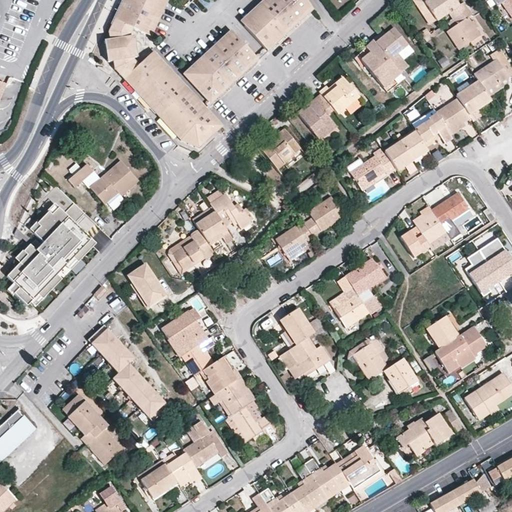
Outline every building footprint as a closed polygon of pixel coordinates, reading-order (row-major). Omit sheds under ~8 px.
[(123,0),(115,19),(117,20),(127,0),(123,0)] [(133,28),(146,34),(161,0),(127,0),(117,20),(133,28)] [(161,0),(146,34),(152,37),(169,0),(161,0)] [(263,0),(253,10),(239,22),(243,26),(272,0),(263,0)] [(272,0),(243,26),(266,53),(314,16),(303,0),(272,0)] [(456,0),(414,0),(418,6),(424,2),(436,19),(449,12),(453,17),(467,7),(462,1),(459,3),(456,0)] [(495,5),(492,0),(486,0),(485,1),(490,8),(495,5)] [(511,0),(492,0),(495,5),(497,6),(501,3),(511,17),(511,0)] [(430,24),(436,19),(424,2),(418,6),(430,24)] [(467,7),(453,17),(457,24),(447,30),(460,48),(472,39),(480,33),(475,26),(471,20),(468,16),(472,14),(468,7),(467,7)] [(115,19),(105,40),(130,37),(133,28),(117,20),(115,19)] [(371,40),(394,67),(398,73),(406,66),(396,53),(402,47),(397,39),(400,36),(393,27),(383,34),(380,37),(378,34),(371,40)] [(235,34),(230,29),(184,69),(181,71),(185,76),(204,60),(235,34)] [(472,39),(475,42),(482,37),(480,33),(472,39)] [(185,76),(207,99),(255,57),(235,34),(204,60),(185,76)] [(402,47),(406,44),(400,36),(397,39),(402,47)] [(107,58),(113,58),(130,55),(137,55),(135,37),(130,37),(105,40),(105,41),(107,58)] [(358,66),(361,63),(380,88),(399,73),(398,73),(394,67),(371,40),(353,58),(358,66)] [(490,54),(494,60),(473,74),(477,81),(485,92),(498,82),(507,77),(507,75),(500,64),(506,60),(498,48),(490,54)] [(186,95),(214,126),(200,140),(196,143),(192,142),(180,136),(177,133),(148,101),(124,75),(122,76),(146,103),(177,138),(196,147),(220,125),(208,111),(204,107),(177,77),(152,49),(147,54),(154,62),(186,95)] [(124,75),(148,101),(177,133),(180,136),(192,142),(196,143),(200,140),(214,126),(186,95),(154,62),(147,54),(136,63),(124,75)] [(136,63),(130,55),(113,58),(114,68),(121,76),(122,76),(124,75),(136,63)] [(207,99),(209,102),(247,68),(257,59),(255,57),(207,99)] [(437,61),(441,69),(449,65),(444,57),(437,61)] [(511,68),(506,60),(500,64),(507,75),(511,71),(511,68)] [(380,88),(384,93),(403,78),(399,73),(380,88)] [(342,76),(334,83),(333,81),(327,86),(326,85),(319,91),(321,94),(333,109),(337,113),(344,108),(358,96),(348,83),(342,76)] [(485,92),(488,97),(508,83),(507,77),(498,82),(485,92)] [(472,85),(469,87),(456,96),(455,97),(457,99),(468,115),(469,115),(481,106),(490,100),(488,97),(485,92),(477,81),(472,85)] [(423,96),(433,109),(450,96),(440,83),(423,96)] [(298,112),(312,130),(317,127),(324,135),(336,125),(327,114),(333,109),(321,94),(314,99),(298,112)] [(363,102),(358,96),(344,108),(349,114),(363,102)] [(447,133),(448,132),(461,123),(469,117),(468,115),(457,99),(436,114),(434,115),(447,133)] [(481,106),(484,111),(494,105),(490,100),(481,106)] [(434,115),(432,111),(410,126),(413,131),(428,121),(427,120),(434,115)] [(430,137),(429,135),(435,131),(437,133),(440,139),(444,144),(450,139),(449,136),(447,133),(434,115),(427,120),(428,121),(413,131),(414,132),(421,143),(430,137)] [(464,127),(461,123),(448,132),(447,133),(449,136),(450,136),(451,135),(455,133),(464,127)] [(319,139),(324,135),(317,127),(312,130),(319,139)] [(283,128),(260,147),(277,169),(283,163),(293,155),(293,153),(299,148),(283,128)] [(414,132),(399,143),(412,163),(427,153),(425,149),(421,143),(414,132)] [(434,143),(430,137),(421,143),(425,149),(434,143)] [(399,143),(383,153),(394,169),(396,171),(397,173),(412,163),(399,143)] [(351,170),(361,186),(375,177),(386,170),(387,173),(391,170),(394,169),(383,153),(377,157),(375,154),(363,163),(351,170)] [(348,165),(351,170),(363,163),(361,160),(359,158),(348,165)] [(118,165),(106,176),(88,191),(103,207),(116,196),(118,200),(136,185),(118,165)] [(91,175),(84,167),(66,183),(73,192),(91,175)] [(361,186),(363,189),(377,180),(375,177),(361,186)] [(467,208),(457,191),(431,208),(442,225),(455,216),(467,208)] [(238,204),(234,206),(225,193),(210,203),(212,207),(215,211),(225,226),(234,221),(236,219),(239,223),(242,228),(250,223),(249,221),(242,210),(238,204)] [(322,201),(323,203),(310,212),(313,216),(305,222),(305,224),(313,235),(345,214),(333,196),(327,200),(325,199),(322,201)] [(85,213),(74,203),(64,214),(58,208),(52,215),(48,212),(37,224),(40,227),(34,234),(42,242),(40,245),(35,240),(30,246),(30,245),(23,252),(27,256),(19,264),(6,277),(14,284),(19,289),(14,294),(27,306),(30,303),(57,275),(66,266),(91,240),(75,224),(85,213)] [(52,215),(58,208),(54,204),(47,211),(48,212),(52,215)] [(413,233),(410,229),(399,236),(413,256),(430,245),(427,240),(445,229),(442,225),(431,208),(428,204),(420,209),(422,211),(424,215),(415,222),(416,225),(419,230),(421,232),(415,236),(413,233)] [(215,211),(212,207),(193,219),(196,223),(215,211)] [(249,221),(252,219),(246,208),(242,210),(249,221)] [(455,216),(457,219),(467,212),(469,211),(467,208),(455,216)] [(201,230),(208,241),(221,233),(222,236),(226,242),(233,238),(225,226),(215,211),(196,223),(201,230)] [(424,215),(422,211),(412,218),(415,222),(424,215)] [(40,227),(37,224),(36,223),(29,230),(34,234),(40,227)] [(290,260),(305,250),(303,247),(309,243),(308,241),(315,237),(313,235),(305,224),(298,228),(297,226),(277,239),(290,260)] [(419,230),(416,225),(410,229),(413,233),(415,236),(421,232),(419,230)] [(430,245),(432,248),(449,236),(445,229),(427,240),(430,245)] [(191,235),(194,240),(173,253),(183,268),(193,262),(204,255),(205,257),(215,251),(210,244),(208,241),(201,230),(191,235)] [(208,241),(210,244),(222,236),(221,233),(208,241)] [(191,235),(170,247),(173,253),(194,240),(191,235)] [(511,272),(511,261),(497,239),(467,259),(471,266),(465,270),(483,297),(491,292),(489,288),(511,272)] [(91,240),(66,266),(70,271),(96,244),(91,240)] [(27,256),(23,252),(22,251),(15,259),(19,264),(27,256)] [(266,260),(271,267),(281,259),(277,252),(266,260)] [(205,257),(204,255),(193,262),(195,264),(205,257)] [(364,302),(369,309),(381,301),(377,294),(375,296),(369,288),(386,276),(373,259),(346,277),(354,288),(358,294),(359,295),(364,302)] [(167,295),(159,284),(146,264),(128,275),(133,284),(149,307),(167,295)] [(57,275),(30,303),(35,307),(62,280),(57,275)] [(346,294),(354,288),(346,277),(339,282),(346,294)] [(19,289),(14,284),(7,291),(12,296),(14,294),(19,289)] [(95,296),(99,300),(106,292),(102,288),(95,296)] [(335,308),(347,326),(370,311),(369,309),(364,302),(359,295),(358,294),(349,300),(335,308)] [(196,322),(201,319),(194,309),(189,312),(196,322)] [(299,309),(282,319),(298,343),(307,338),(309,336),(315,332),(299,309)] [(208,339),(204,333),(196,322),(189,312),(161,329),(179,358),(182,356),(208,339)] [(427,328),(436,342),(438,340),(443,347),(461,335),(447,315),(427,328)] [(282,319),(280,321),(295,345),(298,343),(282,319)] [(451,372),(463,364),(477,355),(476,354),(489,345),(477,325),(461,335),(443,347),(437,350),(451,372)] [(154,420),(168,407),(129,365),(135,360),(110,333),(95,347),(119,373),(114,377),(154,420)] [(309,336),(307,338),(315,349),(317,348),(309,336)] [(370,378),(388,367),(383,360),(389,357),(384,349),(385,348),(377,336),(370,340),(371,342),(354,353),(348,357),(354,366),(360,363),(370,378)] [(204,370),(211,365),(202,354),(207,351),(217,345),(212,337),(208,339),(182,356),(195,376),(196,375),(199,373),(201,372),(204,370)] [(296,378),(303,374),(314,367),(316,370),(322,366),(331,360),(321,345),(317,348),(315,349),(307,338),(298,343),(295,345),(280,355),(296,378)] [(370,340),(369,338),(352,349),(354,353),(371,342),(370,340)] [(207,351),(202,354),(211,365),(215,363),(207,351)] [(225,356),(221,359),(231,373),(235,370),(225,356)] [(211,365),(204,370),(211,380),(208,381),(217,395),(241,379),(235,370),(231,373),(221,359),(215,363),(211,365)] [(386,371),(390,377),(401,392),(406,388),(418,381),(404,360),(386,371)] [(316,370),(314,367),(303,374),(305,377),(316,370)] [(208,381),(211,380),(204,370),(201,372),(208,381)] [(492,412),(490,409),(498,404),(511,394),(511,383),(505,373),(467,398),(480,419),(492,412)] [(217,405),(222,402),(232,416),(248,407),(252,404),(253,401),(243,387),(246,385),(241,379),(217,395),(210,399),(215,406),(217,405)] [(420,384),(418,381),(406,388),(408,391),(420,384)] [(256,401),(257,401),(246,385),(243,387),(253,401),(252,404),(256,401)] [(84,435),(88,431),(94,437),(86,444),(104,465),(122,448),(104,429),(107,427),(95,412),(79,394),(62,409),(68,416),(67,417),(84,435)] [(259,423),(251,412),(259,406),(256,401),(252,404),(248,407),(232,416),(227,420),(226,421),(243,446),(264,432),(267,437),(276,431),(268,418),(259,423)] [(492,412),(493,414),(500,410),(498,404),(490,409),(492,412)] [(450,409),(442,414),(455,432),(463,427),(450,409)] [(15,410),(0,425),(0,462),(4,459),(2,457),(25,434),(26,436),(34,428),(15,410)] [(409,443),(414,450),(423,444),(425,448),(434,443),(436,445),(454,434),(440,413),(426,421),(424,417),(415,423),(416,425),(409,429),(397,437),(403,447),(409,443)] [(187,432),(195,444),(184,450),(185,451),(196,469),(206,462),(218,454),(206,436),(210,434),(202,423),(187,432)] [(86,444),(94,437),(88,431),(84,435),(80,438),(86,444)] [(222,459),(228,455),(213,432),(210,434),(206,436),(218,454),(220,456),(221,458),(222,459)] [(425,448),(423,444),(414,450),(416,455),(426,449),(425,448)] [(354,452),(356,456),(348,461),(346,457),(337,463),(351,484),(354,488),(380,471),(363,446),(354,452)] [(163,461),(166,465),(178,483),(180,485),(181,488),(193,480),(195,483),(196,483),(203,479),(196,469),(185,451),(182,454),(183,457),(177,461),(175,458),(176,457),(174,454),(163,461)] [(356,456),(354,452),(346,457),(348,461),(356,456)] [(88,476),(66,454),(47,474),(68,495),(88,476)] [(306,464),(327,496),(338,489),(340,491),(351,484),(337,463),(325,472),(322,468),(320,469),(313,459),(306,464)] [(511,460),(509,462),(490,472),(495,481),(502,477),(505,481),(506,484),(507,485),(511,481),(511,479),(511,478),(511,460)] [(302,482),(305,485),(301,488),(292,493),(304,511),(308,511),(316,507),(315,505),(327,496),(306,464),(297,470),(304,481),(302,482)] [(178,483),(166,465),(143,481),(154,499),(178,483)] [(394,469),(388,471),(391,483),(398,480),(394,469)] [(495,481),(497,485),(505,481),(502,477),(495,481)] [(449,511),(472,500),(474,502),(481,498),(471,482),(453,492),(429,505),(432,511),(449,511)] [(180,485),(178,483),(154,499),(156,501),(180,485)] [(0,485),(0,511),(8,511),(17,505),(0,485)] [(111,486),(100,494),(110,509),(116,505),(120,510),(125,507),(111,486)] [(304,511),(292,493),(284,499),(279,501),(277,498),(276,499),(268,488),(260,494),(271,511),(304,511)] [(327,496),(329,499),(340,491),(338,489),(327,496)] [(259,507),(261,511),(259,511),(271,511),(260,494),(253,499),(259,507)] [(315,505),(316,507),(329,499),(327,496),(315,505)]
